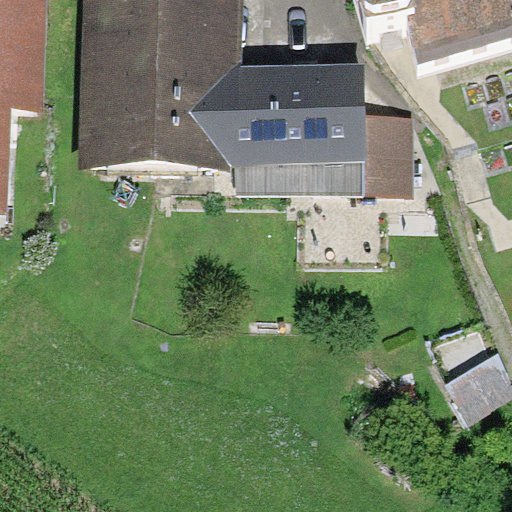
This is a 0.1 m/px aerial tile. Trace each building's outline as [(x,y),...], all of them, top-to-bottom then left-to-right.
[(0,0),(0,191),(6,125),(33,128),(44,0),(0,0)] [(76,0),(77,78),(233,76),(232,0),(76,0)] [(511,0),(353,0),(352,0),(368,50),(408,38),(420,79),(511,52),(511,0)] [(354,75),(287,76),(289,189),(306,188),(307,207),(407,206),(406,122),(355,123),(354,75)] [(233,76),(77,78),(78,199),(247,198),(247,189),(289,189),(287,76),(233,76)] [(511,387),(504,371),(455,395),(472,430),(511,411),(511,387)]
